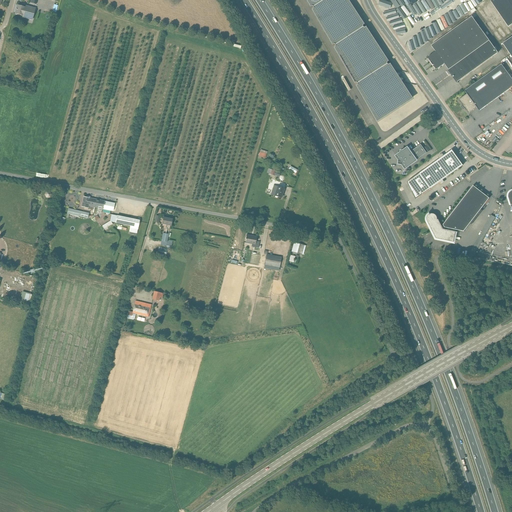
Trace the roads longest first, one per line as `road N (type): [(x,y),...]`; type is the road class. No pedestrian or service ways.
road 1 (motorway): [(243,0),(312,111),(380,246),(480,511)]
road 2 (motorway): [(494,511),(440,349),(390,234),(321,97),(260,0)]
road 3 (unclassified): [(324,234),(0,173)]
road 4 (tertiary): [(218,505),(462,353)]
road 5 (unclassified): [(511,267),(443,254),(437,267),(450,304),(448,347),(463,378),(477,382),(511,362)]
road 6 (secondary): [(511,165),(466,142),(367,0)]
road 7 (unclassified): [(252,511),(383,434),(411,423),(429,426)]
